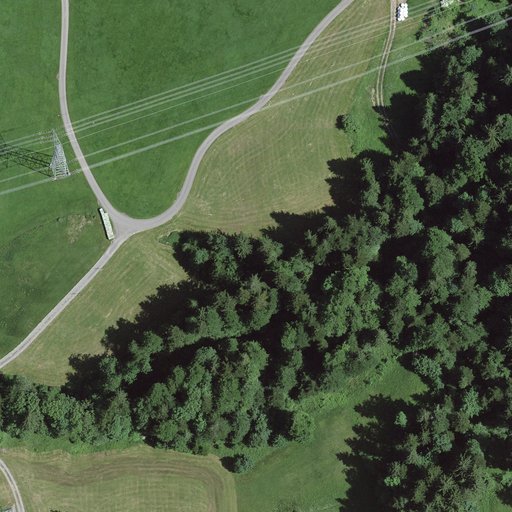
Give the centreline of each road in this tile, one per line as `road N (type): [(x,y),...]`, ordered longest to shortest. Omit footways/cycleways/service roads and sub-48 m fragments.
road 1 (unclassified): [(350,0),(271,94),(205,146),(172,212),(129,224)]
road 2 (unclassified): [(129,224),(101,199),(67,125),(64,0)]
road 3 (unclassified): [(129,224),(85,282),(0,365)]
